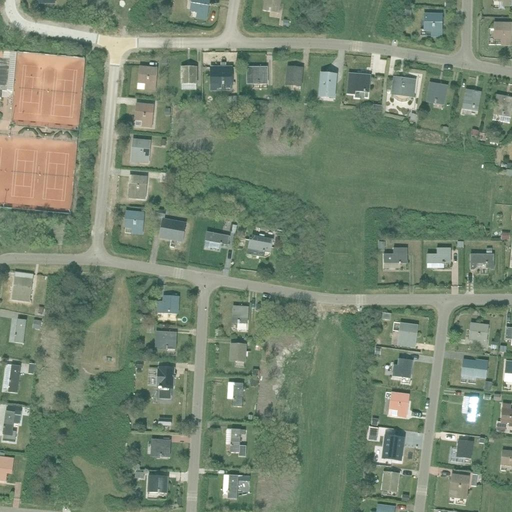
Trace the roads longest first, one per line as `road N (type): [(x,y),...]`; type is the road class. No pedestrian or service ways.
road 1 (residential): [(444,303),(308,296),(202,279)]
road 2 (residential): [(464,62),(224,43)]
road 3 (residential): [(187,511),(202,279)]
road 4 (residential): [(96,261),(114,44)]
road 5 (residential): [(418,511),(444,303)]
road 6 (residential): [(114,44),(16,24),(5,0)]
